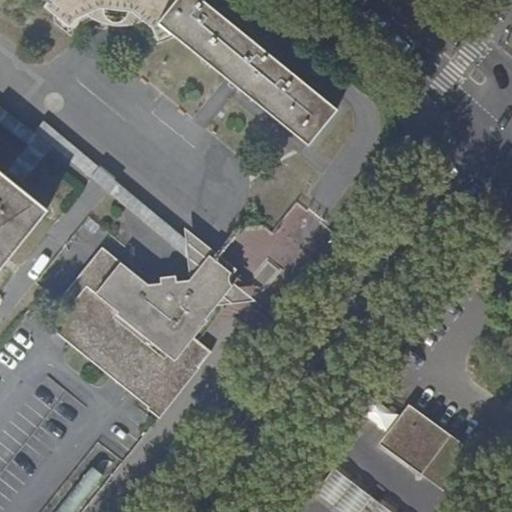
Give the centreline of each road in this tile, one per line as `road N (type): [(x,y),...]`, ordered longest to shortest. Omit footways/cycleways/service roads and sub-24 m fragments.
road 1 (tertiary): [(495,138),(442,192),(202,511)]
road 2 (primary): [(341,0),(495,138)]
road 3 (residential): [(511,424),(442,372),(448,348),(486,304)]
road 4 (primary): [(511,80),(416,0)]
